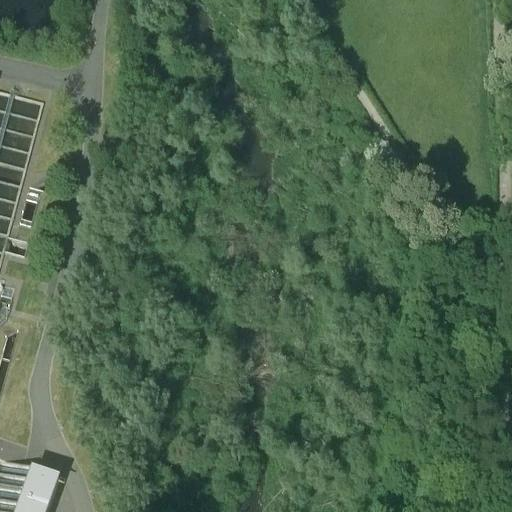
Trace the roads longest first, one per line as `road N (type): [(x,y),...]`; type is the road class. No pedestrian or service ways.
road 1 (track): [(282,0),(499,293)]
road 2 (track): [(498,0),(499,293)]
road 3 (track): [(499,293),(493,511)]
